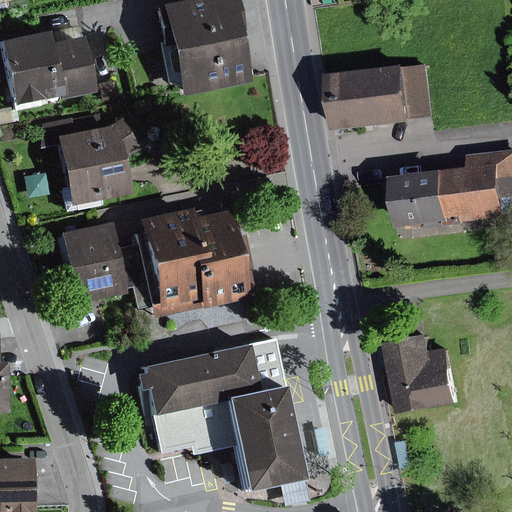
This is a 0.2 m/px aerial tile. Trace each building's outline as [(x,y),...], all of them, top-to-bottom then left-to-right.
[(181,91),(252,79),(243,24),(245,24),(240,0),(175,0),(163,2),(170,38),(172,38),(181,91)] [(82,31),(50,38),(49,29),(0,37),(0,40),(11,101),(52,93),(52,96),(94,87),(82,31)] [(436,60),(334,71),(341,127),(442,116),(436,60)] [(143,143),(123,113),(107,124),(61,133),(75,205),(131,194),(124,156),(143,143)] [(510,214),(508,197),(511,196),(511,147),(476,151),(478,166),(396,174),(401,226),(510,214)] [(192,205),(140,217),(157,296),(176,292),(181,313),(250,296),(243,268),(253,266),(239,210),(229,213),(228,209),(195,217),(192,205)] [(115,220),(62,231),(76,299),(129,288),(115,220)] [(164,449),(192,442),(195,455),(220,451),(233,449),(242,489),(285,479),(286,487),(291,507),(315,501),(311,483),(297,420),(279,336),(146,365),(164,449)] [(454,347),(439,350),(437,337),(392,346),(404,413),(444,406),(443,401),(463,398),(454,347)] [(11,359),(1,359),(0,341),(0,406),(13,406),(11,359)] [(34,504),(33,504),(32,459),(0,459),(0,511),(33,511),(34,506),(34,504)]
